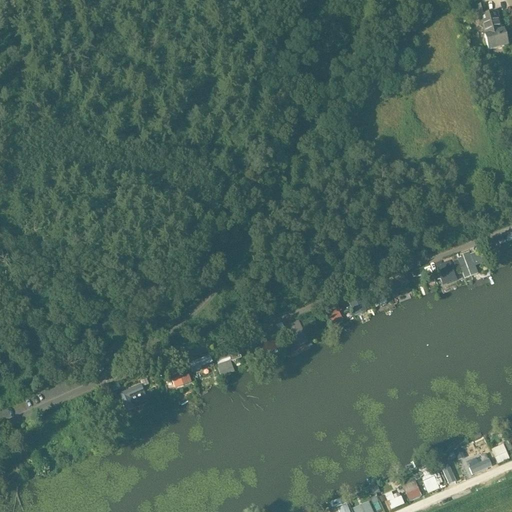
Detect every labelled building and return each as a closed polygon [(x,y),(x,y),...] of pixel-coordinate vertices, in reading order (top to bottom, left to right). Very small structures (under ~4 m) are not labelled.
[(484,6),(476,8),(479,18),(486,17),(484,6)] [(486,17),(479,18),(487,47),(504,42),(496,14),(486,17)] [(490,264),(503,259),(496,242),(483,247),(490,264)] [(459,258),(463,277),(472,274),(467,256),(459,258)] [(443,284),(457,279),(450,259),(436,264),(443,284)] [(411,277),(427,273),(425,266),(410,269),(411,277)] [(345,319),(339,305),(326,311),(331,325),(345,319)] [(188,364),(192,373),(213,363),(209,355),(188,364)] [(223,374),(234,370),(231,362),(220,366),(223,374)] [(177,388),(191,384),(187,369),(174,372),(177,388)] [(148,404),(141,387),(119,396),(126,413),(148,404)] [(489,450),(496,465),(509,459),(502,444),(489,450)] [(447,485),(456,481),(447,461),(438,465),(447,485)] [(422,484),(426,494),(438,489),(434,479),(422,484)] [(401,486),(408,502),(421,497),(415,481),(401,486)] [(391,492),(385,494),(389,509),(403,506),(401,497),(393,499),(391,492)] [(351,508),(353,511),(371,511),(367,501),(351,508)]
